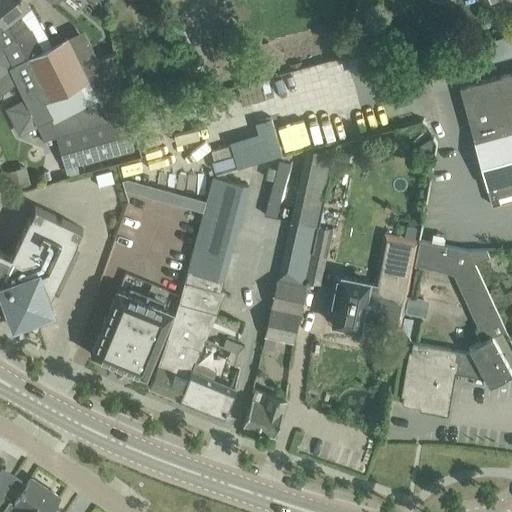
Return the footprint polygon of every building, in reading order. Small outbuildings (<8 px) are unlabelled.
[(0,0),(0,17),(3,21),(0,23),(0,42),(13,66),(11,68),(16,80),(24,97),(37,125),(44,139),(56,136),(108,121),(81,66),(66,37),(52,44),(28,2),(26,0),(0,0)] [(362,4),(360,14),(371,16),(373,6),(362,4)] [(180,25),(167,32),(176,53),(190,82),(207,73),(194,49),(180,25)] [(511,31),(497,34),(501,53),(511,50),(511,31)] [(0,75),(11,68),(13,66),(0,42),(0,75)] [(97,58),(81,66),(108,121),(125,116),(129,115),(113,50),(110,52),(97,58)] [(511,71),(459,86),(474,140),(491,204),(500,202),(499,196),(511,192),(511,71)] [(24,97),(6,107),(19,135),(37,125),(24,97)] [(61,134),(56,136),(64,163),(65,167),(76,163),(104,155),(134,147),(126,120),(125,116),(108,121),(61,134)] [(317,230),(322,202),(329,171),(333,154),(303,150),(272,307),(300,313),(307,281),(317,230)] [(25,165),(3,171),(8,190),(31,184),(25,165)] [(168,341),(162,356),(161,357),(158,364),(156,368),(149,387),(180,400),(223,417),(226,408),(230,399),(235,387),(213,377),(216,370),(196,361),(225,290),(221,289),(250,185),(213,175),(189,265),(173,320),(168,341)] [(125,189),(203,210),(206,199),(128,178),(125,189)] [(12,254),(0,248),(0,307),(5,310),(10,308),(25,315),(27,321),(37,325),(41,316),(40,310),(50,306),(47,294),(52,293),(78,238),(77,238),(82,228),(83,227),(35,205),(34,206),(35,206),(31,216),(30,216),(12,254)] [(307,281),(321,284),(331,233),(317,230),(307,281)] [(369,301),(355,298),(354,299),(338,296),(332,322),(365,329),(367,320),(400,326),(402,316),(405,316),(409,296),(407,296),(414,265),(419,239),(384,233),(369,301)] [(481,340),(468,347),(470,349),(466,351),(457,349),(454,368),(474,372),(480,368),(489,384),(511,371),(493,337),(506,330),(474,262),(468,249),(436,242),(423,239),(419,239),(414,265),(454,273),(480,326),(474,328),(481,340)] [(487,248),(468,249),(474,262),(489,256),(487,248)] [(117,287),(90,353),(146,376),(173,310),(117,287)] [(405,316),(427,321),(431,300),(409,296),(405,316)] [(294,340),(300,313),(272,307),(267,335),(294,340)] [(245,345),(226,337),(223,345),(237,351),(234,364),(241,365),(245,345)] [(265,337),(263,347),(273,349),(275,339),(265,337)] [(413,341),(401,403),(446,411),(454,368),(457,349),(413,341)] [(274,435),(281,416),(283,410),(282,410),(286,399),(256,388),(243,424),(274,435)] [(49,511),(60,497),(30,477),(7,511),(49,511)]
